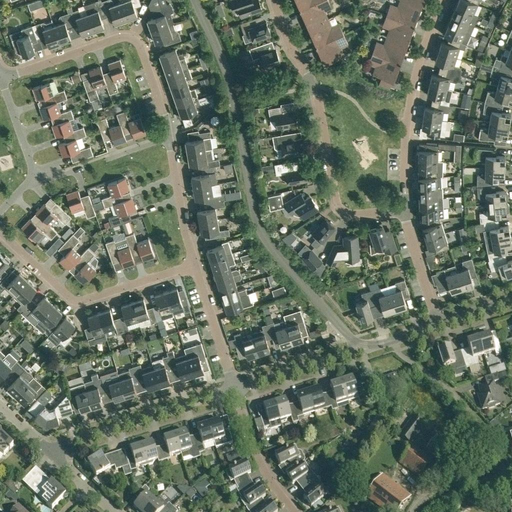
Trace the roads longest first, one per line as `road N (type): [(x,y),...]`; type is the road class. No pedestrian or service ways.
road 1 (unknown): [(194,0),(234,90),(267,233),(353,338)]
road 2 (residential): [(272,0),(311,90),(334,202),(353,217),(406,211)]
road 3 (residential): [(168,136),(132,39),(0,78)]
road 4 (residential): [(196,265),(73,300),(0,234)]
road 5 (residential): [(406,211),(416,83),(446,0)]
road 6 (residential): [(50,454),(235,387)]
road 7 (residential): [(0,211),(29,183),(32,167),(0,78)]
road 8 (residential): [(235,387),(372,344)]
road 9 (residential): [(297,511),(267,467),(235,387)]
road 10 (residential): [(196,265),(168,136)]
road 11 (residential): [(235,387),(196,265)]
